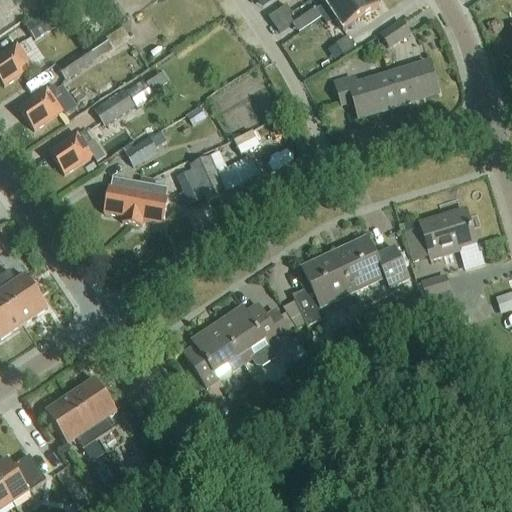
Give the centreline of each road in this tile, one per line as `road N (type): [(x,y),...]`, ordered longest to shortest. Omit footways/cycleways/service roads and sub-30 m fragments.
road 1 (residential): [(490,123),(305,183),(99,320)]
road 2 (residential): [(229,511),(99,320)]
road 3 (residential): [(99,320),(0,171)]
road 4 (residential): [(490,123),(458,22),(443,0)]
